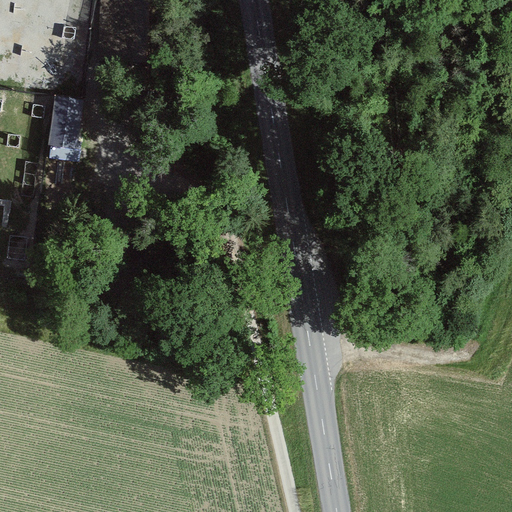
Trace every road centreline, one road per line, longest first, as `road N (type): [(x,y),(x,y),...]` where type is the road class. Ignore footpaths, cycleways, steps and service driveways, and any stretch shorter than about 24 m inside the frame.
road 1 (secondary): [(253,0),(336,511)]
road 2 (track): [(294,511),(228,240),(202,203),(158,167)]
